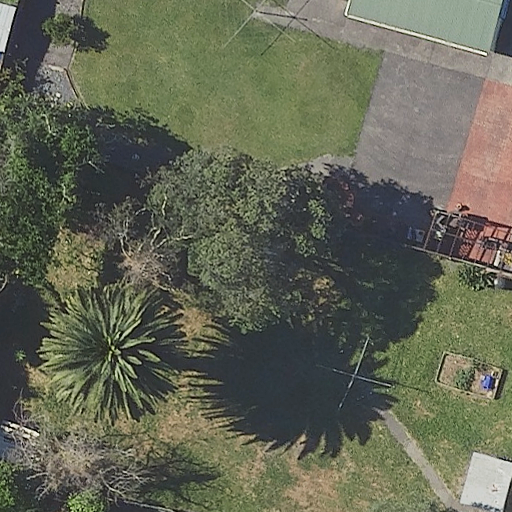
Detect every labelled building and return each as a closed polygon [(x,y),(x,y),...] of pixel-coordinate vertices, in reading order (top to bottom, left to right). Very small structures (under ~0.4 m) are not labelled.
[(9,0),(0,0),(0,61),(7,61),(9,0)] [(336,0),(333,12),(472,48),(480,13),(495,17),(499,0),(336,0)] [(511,95),(379,57),(339,193),(423,217),(427,203),(458,212),(453,228),(511,245),(511,241),(511,95)] [(400,272),(302,255),(293,307),(391,324),(400,272)] [(466,302),(414,287),(388,381),(440,395),(466,302)] [(511,457),(461,444),(447,493),(511,510),(511,457)]
